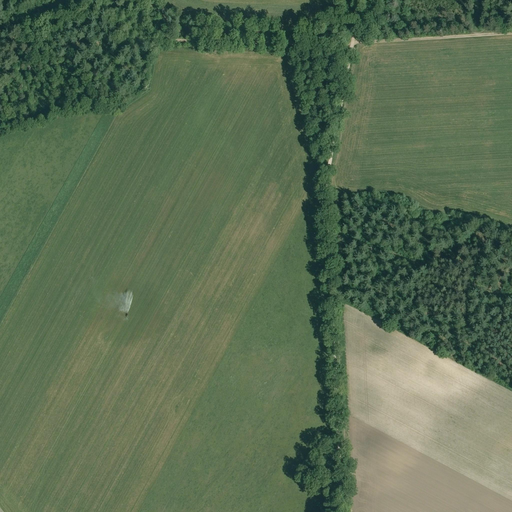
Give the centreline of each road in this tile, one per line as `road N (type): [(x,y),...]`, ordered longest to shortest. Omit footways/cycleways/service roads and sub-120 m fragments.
road 1 (track): [(337,511),(326,179),(351,43)]
road 2 (track): [(351,43),(171,39),(158,32),(142,1)]
road 3 (track): [(351,43),(511,32)]
